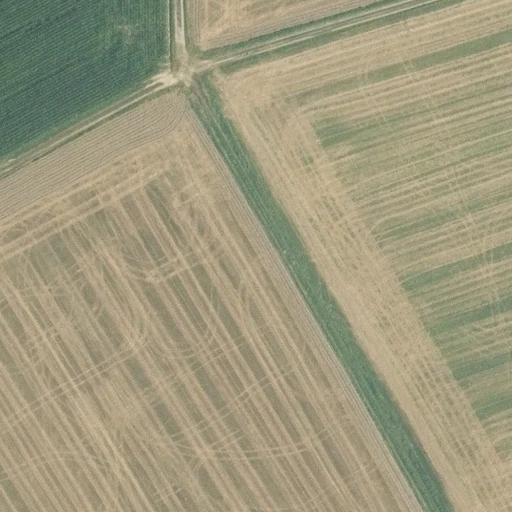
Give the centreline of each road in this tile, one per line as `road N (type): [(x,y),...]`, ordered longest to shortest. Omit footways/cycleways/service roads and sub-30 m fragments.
road 1 (track): [(189,74),(436,511)]
road 2 (track): [(0,171),(189,74),(432,0)]
